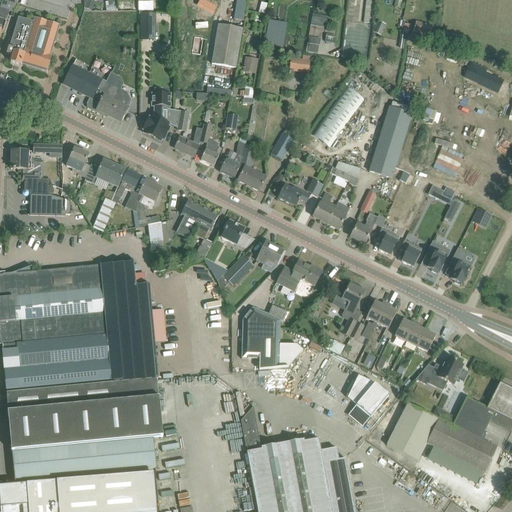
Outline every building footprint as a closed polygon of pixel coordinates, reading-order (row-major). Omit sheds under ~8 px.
[(1,0),(0,6),(0,7),(0,8),(7,10),(9,11),(11,12),(12,9),(18,1),(18,0),(1,0)] [(89,0),(87,0),(84,8),(92,11),(95,3),(89,0)] [(107,0),(108,2),(105,2),(106,11),(117,11),(115,0),(107,0)] [(234,0),(236,1),(233,20),(243,22),(246,0),(234,0)] [(347,0),(345,23),(358,24),(360,0),(347,0)] [(307,10),(281,6),(279,24),(286,25),(287,20),(305,22),(307,10)] [(155,37),(155,14),(140,14),(140,37),(155,37)] [(328,17),(313,15),(311,26),(326,28),(328,17)] [(34,19),(33,23),(18,18),(9,48),(8,48),(6,54),(12,56),(10,63),(21,66),(22,63),(47,70),(51,58),(50,57),(54,44),(57,33),(59,26),(34,19)] [(378,21),(373,33),(381,36),(386,25),(378,21)] [(414,32),(430,37),(434,26),(417,21),(414,32)] [(217,25),(210,64),(236,69),(243,29),(242,29),(217,25)] [(404,50),(406,35),(407,34),(401,32),(398,49),(404,50)] [(319,46),(307,44),(306,52),(318,54),(319,46)] [(289,71),(309,74),(311,57),(303,56),(302,59),(291,58),(289,71)] [(243,72),(256,74),(258,60),(245,57),(243,72)] [(121,122),(125,114),(128,108),(128,107),(131,101),(126,93),(102,80),(83,70),(86,64),(76,59),(67,76),(63,85),(92,99),(88,105),(89,107),(106,116),(107,116),(121,122)] [(365,66),(360,63),(356,69),(361,72),(365,66)] [(478,85),(498,94),(504,82),(485,73),(487,70),(472,63),(467,74),(480,80),(478,85)] [(328,147),(363,99),(347,88),(313,136),(328,147)] [(170,107),(170,95),(152,94),(152,106),(155,106),(155,118),(153,117),(151,119),(149,118),(143,130),(145,131),(144,134),(160,142),(161,139),(163,140),(169,128),(167,127),(169,125),(177,129),(180,112),(167,109),(167,107),(170,107)] [(392,179),(395,170),(412,114),(389,107),(372,163),(369,172),(392,179)] [(185,132),(188,113),(180,112),(177,129),(177,130),(185,132)] [(236,130),(238,117),(228,115),(225,128),(236,130)] [(203,124),(202,129),(199,142),(207,144),(211,126),(203,124)] [(199,142),(202,129),(196,128),(193,144),(190,143),(180,138),(175,149),(194,158),(198,147),(199,142)] [(283,134),(270,155),(282,161),(285,156),(287,152),(294,140),(293,140),(283,134)] [(61,146),(33,145),(33,153),(61,154),(61,146)] [(255,147),(251,146),(246,145),(243,158),(241,165),(238,172),(241,174),(238,182),(259,192),(266,179),(249,170),(255,147)] [(214,167),(218,158),(219,156),(218,156),(221,149),(216,147),(213,153),(205,150),(201,161),(214,167)] [(90,167),(84,164),(88,155),(74,148),(69,159),(70,160),(68,165),(61,166),(62,180),(61,184),(62,184),(61,197),(64,197),(65,184),(67,184),(67,180),(70,180),(69,171),(74,173),(75,171),(79,173),(78,176),(85,179),(90,167)] [(241,165),(243,158),(230,151),(224,164),(219,173),(234,180),(238,172),(241,165)] [(294,153),(294,157),(296,159),(299,160),(302,157),(302,154),(300,151),(297,151),(294,153)] [(34,158),(31,158),(31,152),(11,152),(11,169),(13,170),(15,170),(21,170),(20,182),(25,182),(25,183),(24,183),(24,192),(28,196),(31,195),(31,215),(65,215),(65,213),(71,213),(71,202),(64,199),(64,197),(61,197),(61,199),(52,196),(54,191),(52,186),(49,186),(49,179),(43,179),(44,161),(34,160),(34,158)] [(85,179),(84,181),(93,185),(95,179),(117,189),(121,179),(125,170),(103,161),(99,170),(98,173),(96,172),(97,168),(91,165),(91,167),(90,167),(85,179)] [(348,182),(351,176),(345,174),(347,169),(341,167),(339,171),(335,169),(332,175),(348,182)] [(123,180),(116,193),(122,196),(125,190),(130,192),(131,195),(125,208),(131,211),(132,212),(135,228),(139,227),(139,226),(135,201),(138,196),(132,193),(131,192),(133,191),(134,188),(135,188),(136,187),(140,178),(127,171),(123,180)] [(279,185),(284,177),(279,175),(275,182),(279,185)] [(348,182),(347,184),(355,187),(358,180),(351,176),(348,182)] [(138,196),(135,201),(139,226),(139,227),(148,226),(151,225),(150,218),(146,219),(144,205),(148,208),(152,210),(156,203),(158,198),(163,189),(145,180),(141,189),(138,194),(139,195),(138,196)] [(317,197),(323,186),(312,180),(306,191),(317,197)] [(306,204),(310,196),(292,187),(291,190),(284,186),(278,199),(296,208),(300,200),(306,204)] [(445,188),(441,196),(451,201),(455,193),(445,188)] [(369,192),(364,201),(371,204),(376,195),(369,192)] [(327,224),(333,211),(326,208),(331,198),(324,194),(313,217),(327,224)] [(115,204),(111,202),(105,199),(93,228),(103,232),(115,204)] [(196,222),(203,209),(188,201),(181,215),(188,218),(183,228),(191,232),(196,222)] [(349,209),(340,205),(337,204),(333,211),(327,224),(339,231),(345,217),(349,209)] [(451,204),(448,212),(454,215),(458,208),(451,204)] [(203,241),(204,240),(209,229),(212,230),(218,216),(203,209),(196,222),(200,224),(194,236),(203,241)] [(483,239),(492,243),(503,220),(479,209),(471,225),(486,232),(483,239)] [(377,219),(374,217),(369,215),(366,221),(367,222),(364,229),(357,225),(351,238),(365,245),(371,232),(370,232),(374,225),(377,219)] [(235,225),(230,223),(229,222),(228,224),(226,223),(223,229),(225,230),(221,238),(236,246),(237,244),(246,249),(253,242),(241,235),(244,229),(238,226),(235,224),(235,225)] [(151,225),(148,226),(150,242),(163,240),(160,223),(151,225)] [(381,229),(377,239),(383,242),(378,251),(389,256),(399,238),(381,229)] [(204,240),(203,241),(195,255),(204,260),(212,244),(204,240)] [(404,241),(399,250),(406,253),(401,262),(413,268),(422,250),(404,241)] [(274,269),(279,260),(283,252),(266,243),(257,261),(264,265),(264,264),(274,269)] [(432,243),(425,256),(431,260),(427,268),(432,271),(431,272),(436,274),(437,273),(438,274),(449,251),(432,243)] [(457,249),(450,265),(456,268),(451,278),(450,280),(455,282),(454,283),(459,286),(460,285),(461,285),(466,275),(467,275),(468,274),(467,273),(471,265),(463,261),(467,254),(457,249)] [(223,277),(232,287),(253,266),(243,256),(223,277)] [(310,267),(298,261),(293,272),(284,268),(276,284),(294,293),(300,280),(314,287),(317,282),(325,286),(328,280),(320,276),(323,271),(311,265),(310,267)] [(0,315),(150,301),(149,284),(136,285),(134,262),(23,273),(22,270),(14,273),(13,273),(12,273),(11,274),(10,274),(8,274),(5,274),(5,272),(4,272),(0,272),(0,315)] [(350,285),(342,299),(349,303),(346,310),(353,314),(364,292),(350,285)] [(0,345),(2,346),(6,394),(24,392),(147,380),(157,379),(153,330),(150,301),(0,315),(0,345)] [(377,324),(387,304),(383,302),(381,305),(374,302),(366,318),(374,322),(372,325),(369,323),(361,336),(369,340),(377,324)] [(388,329),(392,321),(396,313),(390,309),(391,306),(387,304),(377,324),(388,329)] [(243,320),(242,359),(260,360),(259,370),(279,369),(288,368),(303,351),(296,345),(280,344),(281,319),(253,308),(243,320)] [(348,319),(341,334),(342,334),(350,338),(357,323),(348,319)] [(406,342),(416,322),(411,320),(409,323),(403,320),(395,337),(406,342)] [(416,347),(425,331),(418,328),(420,324),(416,322),(406,342),(416,347)] [(357,323),(350,338),(357,342),(364,327),(357,323)] [(229,336),(229,324),(217,324),(217,336),(229,336)] [(433,341),(436,343),(439,338),(425,331),(416,347),(427,353),(433,341)] [(382,350),(388,336),(383,334),(377,348),(382,350)] [(327,344),(325,349),(341,356),(345,347),(338,343),(329,339),(328,342),(327,344)] [(460,370),(463,365),(450,359),(448,364),(444,361),(441,368),(436,365),(434,369),(428,366),(416,380),(426,385),(427,383),(442,391),(447,382),(453,385),(456,379),(463,383),(468,373),(460,370)] [(24,392),(6,394),(15,481),(25,481),(155,468),(152,438),(162,437),(157,379),(147,380),(24,392)] [(375,384),(356,406),(371,418),(389,396),(375,384)] [(511,389),(500,384),(499,384),(487,408),(466,398),(453,425),(433,416),(407,403),(386,447),(418,462),(427,444),(484,473),(496,448),(481,440),(490,421),(511,432),(511,430),(511,389)] [(355,511),(345,459),(338,460),(336,448),(321,451),(319,439),(261,449),(253,407),(240,421),(257,511),(355,511)] [(2,511),(156,511),(153,474),(0,485),(0,507),(2,508),(2,511)]
